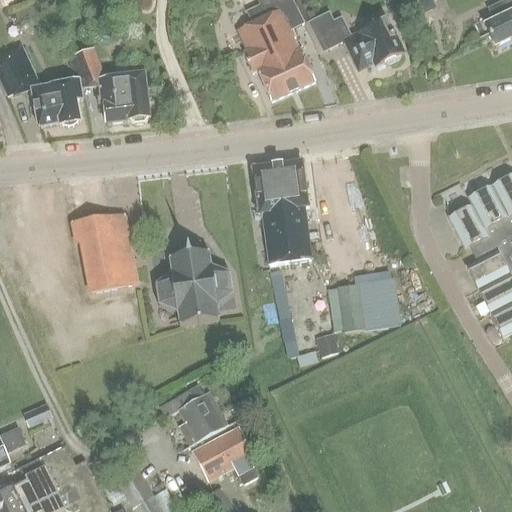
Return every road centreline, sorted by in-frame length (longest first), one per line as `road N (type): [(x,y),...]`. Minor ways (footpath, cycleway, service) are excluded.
road 1 (secondary): [(32,171),(415,122)]
road 2 (residential): [(415,122),(417,227),(511,400)]
